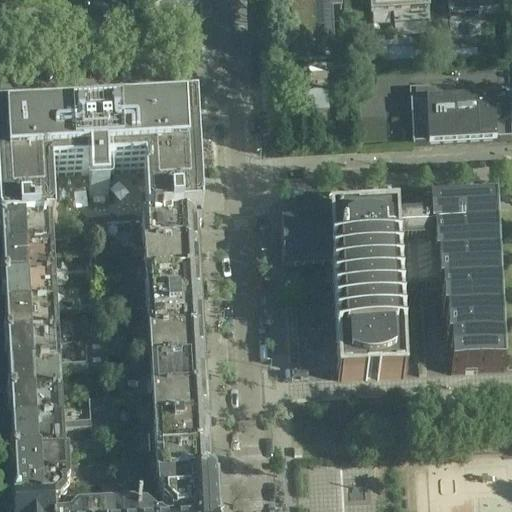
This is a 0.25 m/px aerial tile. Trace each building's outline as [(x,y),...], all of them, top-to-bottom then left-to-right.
[(334,69),(331,15),(340,15),(339,0),(288,0),(292,71),(334,69)] [(428,14),(427,0),(369,0),(369,1),(368,1),(368,5),(369,5),(370,17),(428,14)] [(500,0),(498,0),(497,0),(447,0),(449,17),(509,14),(508,0),(500,0)] [(511,142),(509,101),(510,101),(510,100),(480,101),(479,87),(409,91),(412,147),(511,142)] [(200,221),(195,133),(194,113),(78,119),(0,123),(0,234),(2,234),(47,232),(54,231),(51,180),(88,177),(90,200),(108,199),(107,177),(144,174),(146,216),(146,218),(147,226),(192,223),(194,223),(194,222),(200,222),(199,221),(200,221)] [(282,228),(281,228),(283,269),(285,269),(285,268),(331,266),(332,281),(337,369),(337,382),(337,383),(365,381),(365,382),(378,382),(378,381),(405,379),(404,366),(401,290),(403,290),(403,297),(405,296),(408,296),(411,296),(414,296),(415,310),(419,378),(451,376),(451,377),(504,374),(504,373),(511,372),(511,208),(495,210),(495,209),(428,213),(393,215),(393,216),(392,216),(381,217),(329,219),(330,226),(282,229),(282,228)] [(195,250),(194,233),(195,233),(194,232),(192,232),(192,223),(147,226),(141,226),(142,237),(147,237),(148,255),(193,252),(195,251),(196,251),(195,250)] [(49,261),(47,232),(2,234),(0,234),(0,242),(1,257),(2,264),(49,261)] [(197,281),(196,262),(196,261),(196,260),(194,260),(193,252),(148,255),(143,256),(143,266),(148,266),(149,284),(197,281)] [(51,289),(49,261),(2,264),(2,267),(1,267),(2,270),(3,289),(3,293),(5,292),(51,289)] [(198,298),(197,281),(149,284),(150,302),(146,302),(147,314),(198,310),(199,309),(199,308),(198,308),(196,305),(196,300),(198,300),(199,299),(198,298)] [(52,319),(51,289),(5,292),(3,293),(4,315),(5,321),(52,319)] [(200,338),(199,320),(200,319),(199,318),(197,318),(197,314),(198,310),(147,314),(148,325),(152,324),(154,341),(200,338)] [(54,348),(52,319),(5,321),(5,325),(5,328),(7,328),(8,348),(6,348),(6,351),(8,351),(54,348)] [(201,356),(200,338),(154,341),(155,360),(149,360),(150,370),(202,367),(202,366),(201,366),(199,363),(199,358),(201,358),(202,357),(201,356)] [(104,373),(103,345),(81,346),(83,374),(104,373)] [(56,376),(54,348),(8,351),(9,370),(7,370),(7,373),(8,378),(56,376)] [(203,396),(202,378),(203,377),(202,376),(200,376),(200,372),(202,368),(202,367),(150,370),(151,383),(156,383),(157,398),(203,396)] [(57,405),(56,376),(8,378),(8,383),(8,386),(10,386),(11,406),(9,406),(9,407),(57,405)] [(204,414),(203,396),(157,398),(158,417),(152,418),(153,427),(205,424),(203,420),(202,416),(204,416),(205,415),(204,414)] [(59,433),(57,405),(9,407),(9,409),(11,409),(12,428),(10,428),(10,431),(11,431),(11,436),(59,433)] [(206,453),(205,436),(206,435),(205,434),(203,434),(203,430),(205,426),(205,424),(153,427),(154,441),(159,440),(160,456),(206,453)] [(61,464),(59,433),(11,436),(11,441),(11,444),(13,444),(14,463),(12,464),(12,467),(14,466),(61,464)] [(207,472),(206,453),(160,456),(161,475),(155,475),(156,488),(214,485),(214,482),(206,483),(206,473),(208,473),(208,472),(207,472)] [(114,490),(113,461),(100,462),(102,490),(114,490)] [(66,494),(64,464),(61,464),(14,466),(16,483),(13,483),(13,487),(14,487),(15,498),(14,498),(11,501),(11,511),(59,511),(62,508),(61,494),(66,494)] [(215,511),(214,499),(215,499),(214,485),(156,488),(156,500),(162,505),(167,504),(167,511),(215,511),(216,511),(215,511)]
